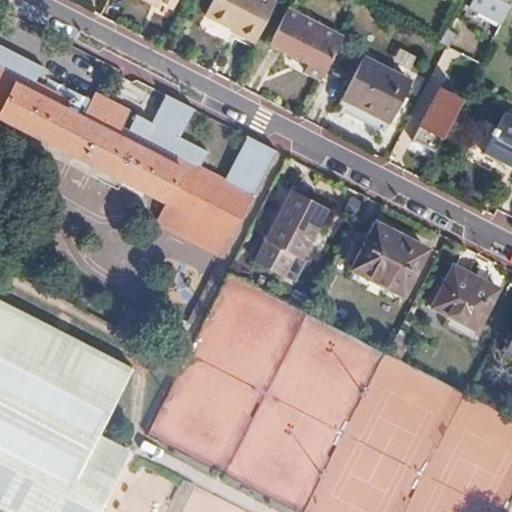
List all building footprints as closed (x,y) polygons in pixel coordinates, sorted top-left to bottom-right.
[(179,9),(183,0),(147,0),(152,2),(153,0),(161,0),(168,4),(179,9)] [(165,9),(168,4),(161,0),(153,0),(152,2),(165,9)] [(260,47),(281,7),(267,0),(217,0),(209,17),(233,29),(232,33),(260,47)] [(501,26),(511,4),(511,0),(474,0),(469,10),(501,26)] [(321,80),(342,38),(287,9),(271,43),(309,62),(304,71),(321,80)] [(446,47),(454,31),(448,27),(440,43),(446,47)] [(389,123),(410,85),(362,60),(342,100),(389,123)] [(0,68),(0,119),(164,203),(154,224),(219,257),(250,195),(119,129),(128,113),(92,95),(84,111),(0,68)] [(409,143),(438,151),(453,94),(424,86),(409,143)] [(511,120),(501,115),(481,154),(503,166),(507,159),(511,161),(511,120)] [(511,170),(511,161),(507,159),(503,166),(511,170)] [(292,194),(266,243),(255,264),(281,278),(292,257),(300,261),(326,212),(292,194)] [(354,265),(351,271),(403,296),(425,251),(373,226),(367,239),(358,234),(345,260),(354,265)] [(453,269),(432,310),(477,332),(497,291),(453,269)] [(0,511),(100,511),(131,451),(98,435),(132,368),(0,302),(0,511)] [(511,329),(503,348),(511,353),(511,329)]
